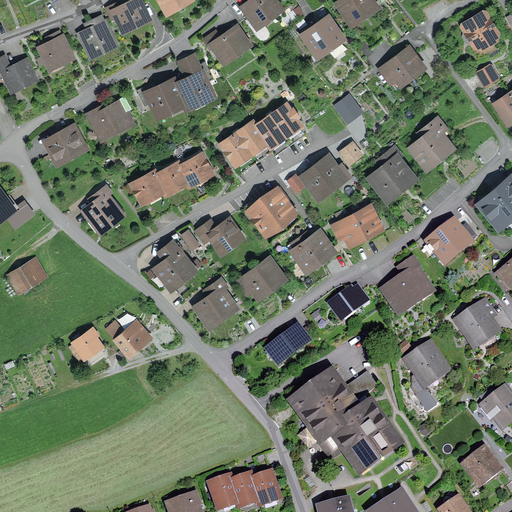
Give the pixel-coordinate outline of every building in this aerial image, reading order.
[(121,30),(146,18),(137,0),(136,0),(116,10),(114,6),(108,9),(112,17),(118,14),(120,19),(117,21),(121,30)] [(161,0),(167,10),(185,0),(161,0)] [(268,33),(267,30),(260,21),(280,6),(275,0),(253,0),(245,7),(252,16),(246,20),(259,37),(263,38),(266,37),(268,33)] [(351,21),(352,21),(374,6),(369,0),(345,0),(340,4),(344,10),(341,12),(348,23),(351,21)] [(298,5),(291,12),(296,18),(304,11),(298,5)] [(495,39),(493,36),(497,33),(485,12),(477,17),(474,16),(471,18),(470,21),(462,26),(475,47),(479,44),(482,48),(486,49),(494,43),(495,39)] [(91,55),(114,44),(101,17),(89,22),(92,29),(81,34),(91,55)] [(306,35),(318,53),(340,37),(328,20),(306,35)] [(214,44),(224,59),(246,44),(236,29),(220,39),(215,31),(204,39),(210,48),(214,44)] [(60,61),(70,56),(59,32),(48,38),(51,44),(41,48),(53,71),(63,66),(60,61)] [(357,46),(366,57),(372,52),(364,41),(357,46)] [(397,77),(400,81),(420,66),(408,50),(382,70),(391,82),(397,77)] [(192,51),(177,58),(188,79),(202,73),(208,70),(204,62),(199,65),(192,51)] [(0,58),(0,68),(11,90),(35,77),(27,59),(10,68),(4,56),(0,58)] [(477,72),(485,85),(498,78),(490,65),(477,72)] [(186,107),(212,94),(202,73),(188,79),(176,85),(183,102),(186,107)] [(157,115),(183,102),(176,85),(173,80),(157,88),(154,83),(138,90),(141,96),(147,93),(157,115)] [(511,117),(511,94),(511,93),(495,104),(507,121),(511,117)] [(360,111),(349,95),(336,105),(347,120),(360,111)] [(103,136),(129,121),(124,112),(131,108),(124,96),(117,99),(119,103),(109,108),(107,104),(90,112),(103,136)] [(270,114),(289,143),(298,136),(293,128),(299,124),(295,117),(297,116),(293,110),(291,111),(286,105),(274,114),(273,112),(270,114)] [(271,149),(274,153),(289,143),(270,114),(266,116),(268,118),(255,127),(266,141),(268,145),(271,149)] [(80,148),(77,143),(80,142),(67,117),(55,124),(57,127),(49,131),(53,138),(48,141),(58,160),(80,148)] [(427,164),(449,147),(440,135),(446,129),(438,119),(423,131),(427,136),(413,147),(427,164)] [(231,156),(241,171),(271,149),(268,145),(266,141),(255,127),(253,123),(240,131),(239,129),(233,134),(233,136),(222,144),(226,150),(225,151),(229,157),(231,156)] [(341,152),(349,162),(360,154),(352,144),(341,152)] [(387,196),(411,177),(396,158),(400,155),(394,148),(381,158),(387,165),(372,177),(387,196)] [(201,154),(179,166),(189,184),(211,171),(201,154)] [(321,163),(320,162),(315,166),(331,186),(344,177),(329,157),(321,163)] [(165,192),(187,180),(177,163),(156,175),(165,192)] [(303,176),(318,196),(331,186),(315,166),(309,170),(310,171),(303,176)] [(446,182),(437,171),(427,180),(436,191),(446,182)] [(141,201),(163,189),(154,172),(132,184),(141,201)] [(288,180),(296,191),(305,184),(300,177),(298,179),(295,175),(288,180)] [(511,176),(480,203),(507,235),(511,230),(511,176)] [(256,217),(266,231),(292,211),(284,201),(288,199),(273,179),(236,200),(251,221),(256,217)] [(415,190),(425,200),(436,191),(427,180),(415,190)] [(100,229),(120,213),(106,195),(110,192),(105,186),(93,195),(98,201),(85,211),(100,229)] [(0,217),(16,205),(8,195),(4,198),(0,192),(0,217)] [(350,241),(379,226),(368,207),(341,222),(350,241)] [(377,219),(384,232),(391,229),(384,216),(377,219)] [(466,241),(469,243),(476,237),(460,218),(429,242),(446,263),(455,255),(452,252),(466,241)] [(209,222),(197,231),(202,238),(209,234),(221,251),(241,236),(229,219),(214,230),(209,222)] [(182,235),(192,248),(198,244),(188,230),(182,235)] [(302,236),(291,244),(307,267),(330,250),(318,234),(307,242),(302,236)] [(171,286),(193,269),(179,251),(182,249),(178,243),(175,246),(172,242),(160,251),(167,260),(157,268),(171,286)] [(400,311),(429,291),(415,270),(420,267),(413,258),(401,266),(407,276),(386,290),(400,311)] [(35,259),(8,276),(17,291),(38,278),(37,276),(43,272),(35,259)] [(259,294),(281,277),(268,260),(248,275),(245,271),(238,276),(241,280),(240,281),(248,291),(254,287),(259,294)] [(498,273),(511,289),(511,288),(511,264),(510,266),(509,265),(498,273)] [(197,306),(210,324),(233,307),(221,289),(225,286),(220,278),(207,287),(213,295),(197,306)] [(350,288),(331,302),(341,317),(367,299),(358,287),(352,291),(350,288)] [(473,346),(497,329),(487,314),(492,311),(486,301),(456,321),(473,346)] [(119,352),(123,357),(148,335),(136,322),(124,333),(120,329),(122,328),(115,321),(107,329),(123,348),(119,352)] [(297,326),(267,349),(279,364),(308,341),(297,326)] [(103,354),(100,349),(103,347),(96,336),(98,335),(93,328),(89,331),(89,332),(76,342),(77,343),(72,346),(79,357),(84,354),(85,355),(86,354),(92,362),(103,354)] [(417,395),(426,389),(423,384),(447,368),(431,344),(406,360),(416,375),(413,377),(412,388),(417,395)] [(364,395),(377,386),(367,372),(343,389),(332,374),(292,402),(321,441),(322,440),(326,446),(325,451),(329,456),(334,457),(344,450),(359,471),(399,443),(364,395)] [(511,422),(511,397),(505,388),(485,404),(503,427),(510,421),(511,422)] [(466,465),(480,483),(498,469),(484,451),(467,465),(466,465)] [(252,479),(250,475),(258,498),(259,503),(279,496),(271,473),(252,479)] [(239,505),(258,498),(250,475),(231,481),(230,477),(229,477),(237,500),(239,505)] [(218,507),(237,500),(229,477),(210,484),(218,507)] [(414,511),(402,493),(372,511),(414,511)] [(195,495),(170,504),(172,511),(197,511),(195,505),(198,504),(195,495)] [(319,507),(319,511),(351,511),(348,500),(319,507)] [(440,511),(467,511),(459,500),(440,511)]
